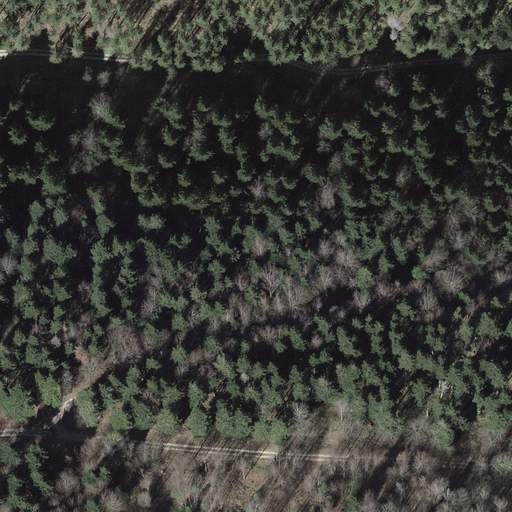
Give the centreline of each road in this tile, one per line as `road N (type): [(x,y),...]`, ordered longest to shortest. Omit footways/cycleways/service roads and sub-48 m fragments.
road 1 (track): [(511,463),(216,454),(75,437),(46,426),(0,435)]
road 2 (track): [(511,53),(332,72),(277,57),(162,63),(0,55)]
road 3 (track): [(511,248),(82,398),(46,426)]
